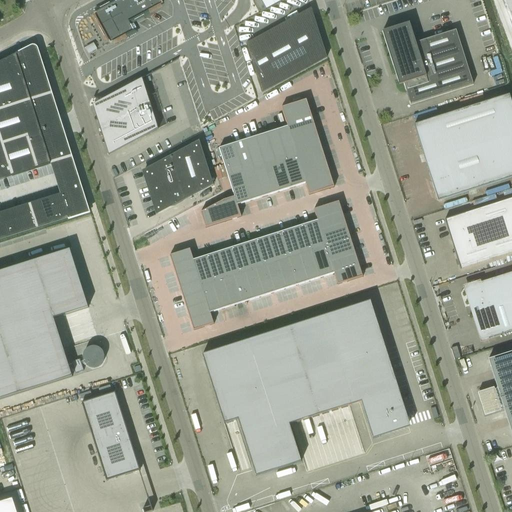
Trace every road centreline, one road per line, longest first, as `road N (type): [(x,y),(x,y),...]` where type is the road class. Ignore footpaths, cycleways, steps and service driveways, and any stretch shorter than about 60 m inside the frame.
road 1 (unclassified): [(492,511),(331,0)]
road 2 (unclassified): [(207,511),(48,9)]
road 3 (unknown): [(408,511),(400,489),(382,480),(285,511)]
